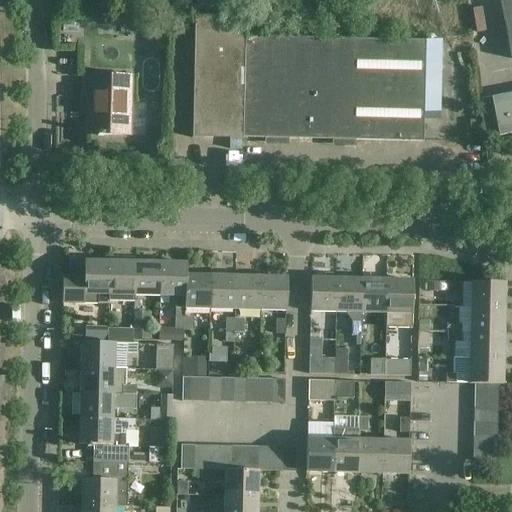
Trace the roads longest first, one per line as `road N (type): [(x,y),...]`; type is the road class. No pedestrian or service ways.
road 1 (residential): [(300,224),(300,431),(191,430)]
road 2 (residential): [(27,511),(35,216)]
road 3 (residential): [(300,224),(35,216)]
road 4 (residential): [(35,216),(42,60),(33,0)]
road 5 (residential): [(511,257),(412,228),(300,224)]
